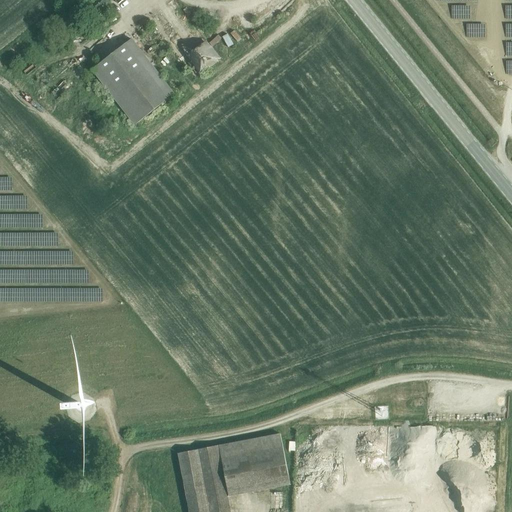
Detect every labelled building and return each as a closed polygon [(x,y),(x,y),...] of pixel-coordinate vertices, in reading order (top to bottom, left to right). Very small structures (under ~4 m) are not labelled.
[(98,0),(93,4),(98,11),(110,2),(107,0),(98,0)] [(174,0),(152,17),(198,77),(221,59),(174,0)] [(143,10),(147,15),(155,7),(151,3),(143,10)] [(66,4),(50,17),(57,26),(73,12),(66,4)] [(219,23),(222,19),(214,11),(210,15),(219,23)] [(137,40),(142,38),(139,29),(134,31),(137,40)] [(231,33),(225,36),(230,47),(236,44),(231,33)] [(92,71),(135,126),(175,95),(132,40),(92,71)] [(169,63),(176,59),(173,54),(166,58),(169,63)] [(77,423),(90,421),(96,412),(94,401),(84,394),(73,396),(66,405),(68,417),(77,423)] [(177,454),(181,477),(188,511),(229,511),(227,497),(290,485),(280,434),(177,454)]
